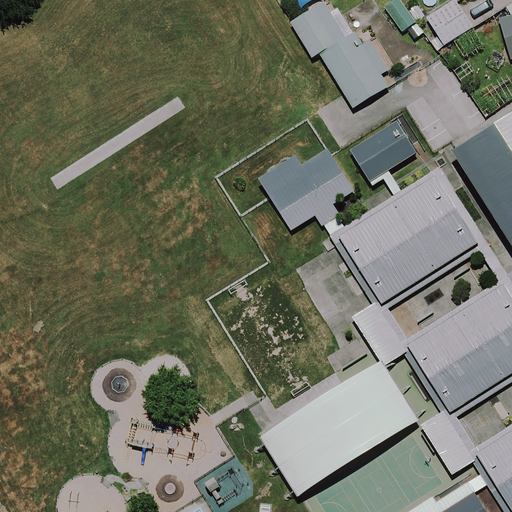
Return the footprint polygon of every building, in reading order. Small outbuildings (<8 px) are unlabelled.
[(330,0),(324,0),(290,23),(351,115),(390,89),(330,0)] [(413,25),(395,1),(381,11),(399,36),(413,25)] [(470,30),(453,3),(424,22),(441,49),(470,30)] [(511,62),(511,20),(495,25),(507,64),(511,62)] [(511,117),(458,153),(511,234),(511,117)] [(415,153),(396,125),(349,156),(368,184),(415,153)] [(353,192),(324,148),(298,165),(292,156),(253,182),(288,235),(353,192)] [(435,180),(337,244),(381,313),(480,247),(435,180)] [(326,356),(273,272),(212,310),(266,394),(326,356)] [(511,301),(502,286),(405,351),(449,418),(511,376),(511,301)] [(405,351),(381,313),(358,327),(381,364),(405,351)] [(419,423),(381,364),(261,441),(299,499),(419,423)] [(473,463),(442,415),(422,428),(454,476),(473,463)] [(511,511),(511,431),(474,456),(511,511)] [(482,511),(470,493),(440,511),(482,511)]
